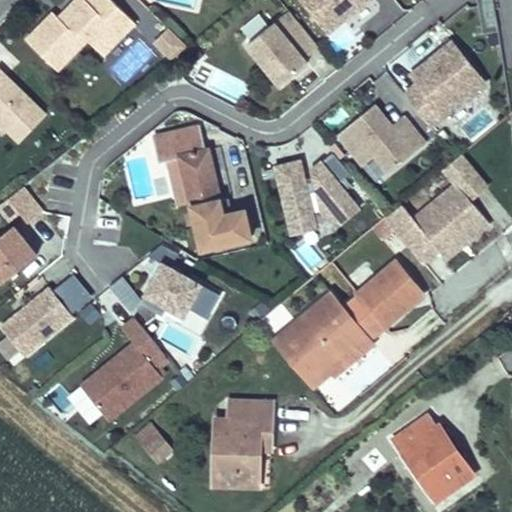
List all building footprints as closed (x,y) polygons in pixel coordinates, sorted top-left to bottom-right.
[(54,15),(28,40),(57,70),(88,40),(107,21),(122,36),(134,24),(110,0),(79,0),(59,19),(54,15)] [(299,0),(328,33),(367,0),(299,0)] [(498,30),(492,0),(476,0),(478,6),(483,33),(498,30)] [(318,46),(289,10),(248,44),(281,85),(308,63),(304,58),(318,46)] [(103,55),(122,36),(107,21),(88,40),(103,55)] [(188,47),(169,28),(155,43),(172,60),(188,47)] [(433,125),(484,81),(457,49),(451,42),(414,74),(419,81),(406,93),(433,125)] [(0,125),(8,133),(36,104),(0,70),(0,125)] [(46,114),(36,104),(8,133),(19,143),(46,114)] [(426,143),(408,121),(396,131),(392,126),(375,104),(338,134),(363,165),(375,156),(389,173),(426,143)] [(396,131),(408,121),(404,117),(392,126),(396,131)] [(223,215),(220,200),(209,150),(205,151),(200,126),(154,137),(160,162),(169,160),(182,158),(202,249),(251,238),(245,210),(229,214),(223,215)] [(321,198),(325,213),(342,223),(359,208),(339,184),(338,182),(350,172),(334,153),(314,169),(317,181),(306,183),(300,160),(276,166),(293,232),(317,226),(309,193),(319,190),(321,197),(320,197),(321,198)] [(486,185),(460,155),(457,157),(445,168),(457,182),(470,198),(486,185)] [(182,158),(169,160),(179,204),(191,201),(182,158)] [(470,198),(457,182),(415,218),(402,203),(387,216),(386,217),(424,262),(440,249),(447,256),(489,220),(470,198)] [(25,187),(3,205),(14,219),(22,213),(37,201),(25,187)] [(226,199),(220,200),(223,215),(229,214),(226,199)] [(45,212),(37,201),(22,213),(30,224),(45,212)] [(39,255),(15,226),(0,238),(0,275),(5,282),(39,255)] [(220,293),(172,267),(179,254),(163,244),(150,255),(164,263),(143,301),(166,313),(169,306),(186,315),(191,307),(208,317),(220,293)] [(284,332),(273,341),(312,388),(323,379),(319,375),(329,367),(333,372),(335,375),(373,343),(369,339),(384,326),(387,325),(425,294),(397,261),(342,306),(332,292),(284,332)] [(121,278),(112,286),(133,312),(142,304),(121,278)] [(76,315),(50,286),(2,326),(28,356),(76,315)] [(284,332),(270,315),(259,324),(273,341),(284,332)] [(136,343),(148,333),(136,318),(124,328),(136,343)] [(136,343),(155,366),(167,356),(148,333),(136,343)] [(84,385),(111,419),(164,377),(155,366),(136,343),(84,385)] [(350,385),(360,397),(408,357),(397,345),(350,385)] [(319,375),(323,379),(333,372),(329,367),(319,375)] [(259,486),(260,449),(260,442),(271,442),(273,403),(230,402),(229,420),(216,420),(214,485),(259,486)] [(458,461),(435,428),(427,417),(394,440),(437,501),(474,476),(462,458),(458,461)] [(137,435),(144,445),(158,433),(150,424),(137,435)] [(440,425),(435,428),(458,461),(462,458),(467,455),(451,432),(447,435),(440,425)] [(158,433),(144,445),(157,461),(171,449),(158,433)]
